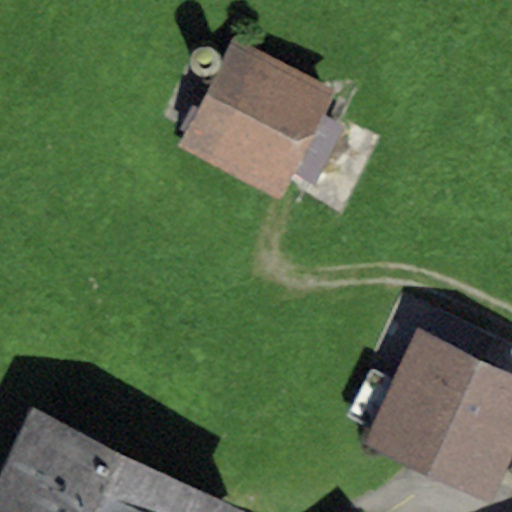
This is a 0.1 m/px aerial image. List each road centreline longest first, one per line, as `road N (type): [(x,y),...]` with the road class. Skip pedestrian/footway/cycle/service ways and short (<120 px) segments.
road 1 (track): [(291,203),(268,244),(270,271),(300,279),(369,270),(443,286),(511,318)]
road 2 (unknown): [(511,507),(338,500)]
